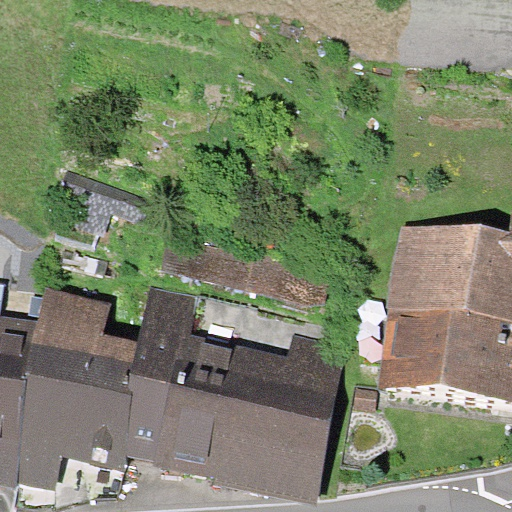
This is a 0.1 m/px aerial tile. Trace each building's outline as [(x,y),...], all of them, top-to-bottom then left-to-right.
[(151,201),(64,168),(45,217),(103,240),(111,218),(140,229),(151,201)] [(511,216),(510,231),(400,225),(387,308),(391,308),(378,388),(511,404),(511,216)] [(167,236),(160,270),(323,307),(330,273),(167,236)] [(196,299),(151,287),(139,342),(129,390),(139,392),(127,456),(155,461),(154,465),(164,466),(163,470),(215,477),(212,486),(317,505),(349,344),(296,333),(291,357),(188,333),(196,299)] [(108,301),(46,288),(43,320),(18,483),(57,489),(61,455),(127,473),(127,456),(139,392),(129,390),(139,342),(103,334),(108,301)] [(18,483),(43,320),(1,314),(0,314),(0,485),(17,488),(18,483)]
